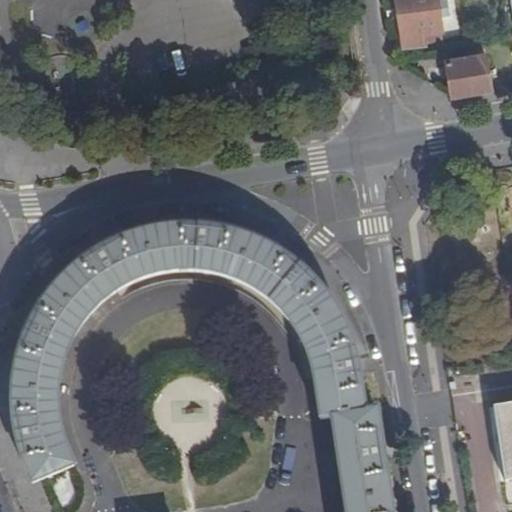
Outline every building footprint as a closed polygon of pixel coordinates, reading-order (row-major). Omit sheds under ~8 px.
[(441,0),(399,0),(405,41),(404,41),(406,58),(430,52),(429,49),(438,47),(437,36),(446,35),(444,22),(454,21),(452,4),(442,5),(441,0)] [(142,90),(267,61),(259,23),(133,52),(142,90)] [(438,47),(447,45),(446,35),(437,36),(438,47)] [(455,102),(494,95),(488,59),(449,66),(455,102)] [(349,380),(360,378),(354,353),(349,338),(341,319),(331,302),(322,290),(310,276),(295,263),(281,254),(261,244),(247,239),(230,235),(206,231),(186,230),(165,231),(137,237),(123,242),(98,254),(78,269),(63,282),(51,295),(40,312),(32,327),(24,346),(19,362),(15,383),(13,399),(14,420),(18,445),(24,467),(29,480),(33,488),(43,484),(39,476),(35,466),(29,445),(25,419),(24,402),(25,386),(30,365),(33,351),(41,332),(49,317),(57,304),(70,291),(84,278),(100,265),(125,252),(139,247),(163,242),(185,240),(204,242),(225,245),(243,249),(257,254),(273,261),(287,271),(302,283),(312,294),(322,306),(331,323),(338,339),(343,355),(349,380)] [(393,511),(386,463),(387,462),(387,457),(386,452),(385,452),(379,413),(366,415),(360,378),(349,380),(343,355),(338,339),(331,323),(322,306),(312,294),(302,283),(287,271),(273,261),(257,254),(243,249),(225,245),(204,242),(185,240),(163,242),(139,247),(125,252),(100,265),(84,278),(70,291),(57,304),(49,317),(41,332),(33,351),(30,365),(25,386),(24,402),(25,419),(29,445),(35,466),(39,476),(43,484),(76,471),(61,426),(59,408),(60,388),(73,347),(96,314),(121,293),(143,283),(176,276),(225,280),(253,291),(269,301),(292,326),(306,355),(320,424),(333,423),(346,511),(393,511)] [(511,408),(497,410),(508,482),(511,481),(511,408)]
